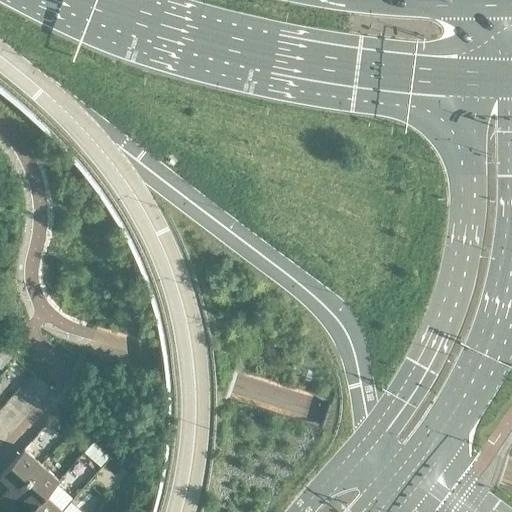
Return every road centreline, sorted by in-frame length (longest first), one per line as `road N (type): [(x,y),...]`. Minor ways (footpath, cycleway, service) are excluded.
road 1 (trunk): [(86,0),(294,57),(472,78)]
road 2 (secondary): [(472,78),(459,268),(421,365),(370,437)]
road 3 (secondary): [(412,473),(496,341),(511,295)]
